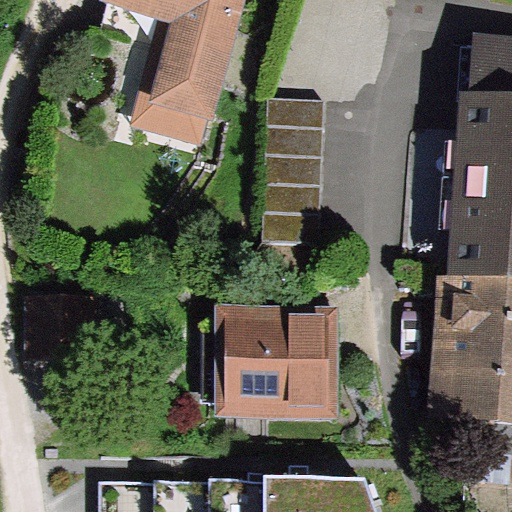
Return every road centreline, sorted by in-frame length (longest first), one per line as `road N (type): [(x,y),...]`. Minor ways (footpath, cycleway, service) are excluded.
road 1 (residential): [(0,331),(19,511)]
road 2 (residential): [(49,0),(6,94),(0,127)]
